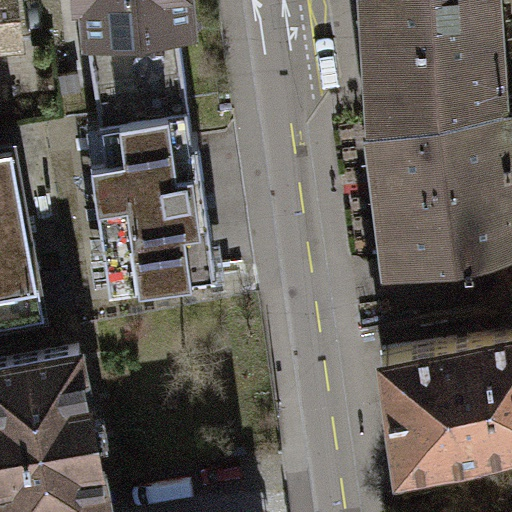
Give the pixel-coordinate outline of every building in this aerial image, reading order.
[(18,0),(0,0),(0,40),(23,38),(18,0)] [(191,0),(84,0),(88,32),(89,32),(101,108),(188,96),(179,23),(193,21),(191,0)] [(373,0),(381,113),(501,99),(495,0),(373,0)] [(106,143),(92,145),(111,279),(217,264),(198,130),(193,131),(188,96),(101,108),(106,143)] [(511,239),(511,183),(501,99),(381,113),(400,253),(511,239)] [(0,318),(44,311),(14,140),(0,142),(0,318)] [(401,460),(476,449),(511,443),(511,326),(382,345),(399,460),(401,460)] [(81,341),(0,356),(0,511),(105,511),(112,511),(81,341)] [(476,449),(401,460),(405,492),(481,477),(476,449)]
